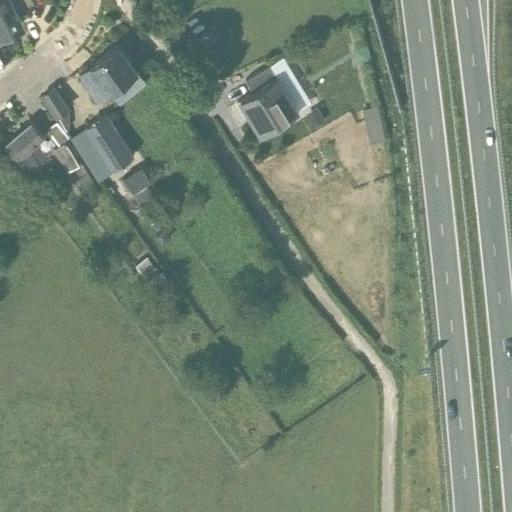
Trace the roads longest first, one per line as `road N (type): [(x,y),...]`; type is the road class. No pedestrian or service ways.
road 1 (trunk): [(413,0),(466,511)]
road 2 (trunk): [(511,439),(464,0)]
road 3 (residential): [(237,172),(119,0)]
road 4 (residential): [(0,93),(63,42),(84,0)]
